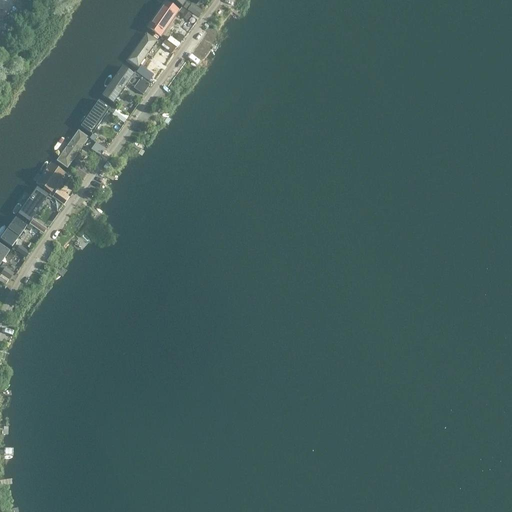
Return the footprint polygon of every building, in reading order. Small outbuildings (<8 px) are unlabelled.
[(180,12),(167,3),(148,30),(161,39),(180,12)] [(191,6),(187,12),(198,19),(202,13),(191,6)] [(159,41),(147,33),(127,62),(139,70),(159,41)] [(175,38),(171,43),(178,48),(181,42),(175,38)] [(165,41),(160,47),(171,54),(175,48),(165,41)] [(134,75),(123,67),(102,98),(113,106),(134,75)] [(141,68),(137,74),(149,83),(153,77),(141,68)] [(140,80),(134,90),(143,96),(150,86),(140,80)] [(111,109),(99,100),(80,126),(92,135),(111,109)] [(116,110),(112,116),(124,125),(128,119),(116,110)] [(90,138),(79,130),(56,162),(67,170),(90,138)] [(67,174),(52,163),(37,184),(51,195),(67,174)] [(78,164),(71,173),(82,181),(89,172),(78,164)] [(58,191),(52,198),(64,206),(69,198),(58,191)] [(47,201),(38,194),(21,217),(31,223),(47,201)] [(28,227),(17,219),(3,239),(14,247),(28,227)] [(0,266),(12,252),(0,243),(0,266)] [(19,247),(15,252),(25,259),(29,254),(19,247)] [(4,270),(0,275),(9,281),(13,275),(4,270)]
